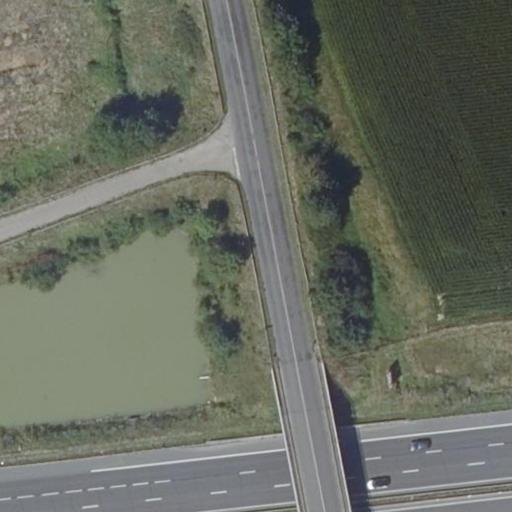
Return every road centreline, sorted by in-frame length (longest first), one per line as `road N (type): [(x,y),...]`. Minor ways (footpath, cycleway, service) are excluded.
road 1 (tertiary): [(329,511),(230,0)]
road 2 (motorway): [(511,452),(0,510)]
